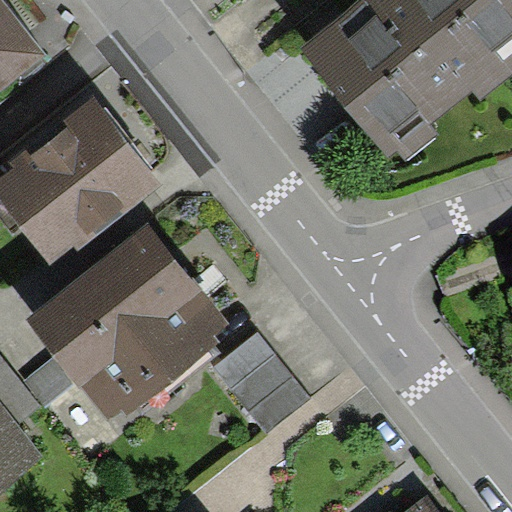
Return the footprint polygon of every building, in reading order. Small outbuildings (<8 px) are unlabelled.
[(0,0),(0,86),(43,52),(1,0),(0,0)] [(511,0),(334,0),(291,34),(394,162),(511,68),(511,0)] [(160,191),(93,104),(4,172),(10,179),(0,186),(0,211),(49,276),(160,191)] [(132,426),(218,355),(211,346),(224,335),(142,238),(27,334),(49,359),(70,385),(109,431),(125,418),(132,426)] [(310,398),(257,334),(212,371),(265,436),(310,398)] [(0,497),(41,464),(14,432),(70,385),(49,359),(20,383),(0,358),(0,497)] [(436,511),(425,498),(408,511),(436,511)]
